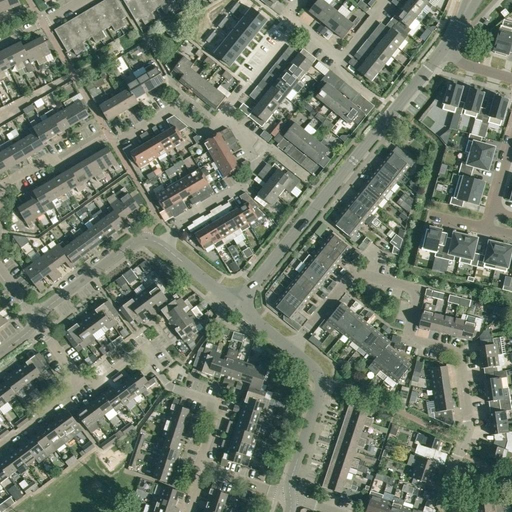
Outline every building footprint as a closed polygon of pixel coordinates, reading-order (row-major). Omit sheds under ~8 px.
[(10,9),(6,0),(0,0),(0,12),(0,13),(10,9)] [(6,0),(10,9),(21,5),(18,0),(6,0)] [(117,0),(106,0),(105,1),(121,29),(126,26),(123,20),(128,17),(117,0)] [(145,26),(150,23),(136,0),(123,0),(136,23),(141,20),(145,26)] [(152,14),(156,11),(149,0),(136,0),(150,23),(155,20),(152,14)] [(163,0),(149,0),(156,11),(161,8),(165,14),(170,11),(163,0)] [(171,2),(174,0),(163,0),(170,11),(175,8),(171,2)] [(318,19),(329,5),(322,0),(318,0),(309,12),(318,19)] [(415,19),(422,11),(409,0),(408,0),(403,6),(399,3),(396,6),(401,9),(402,8),(415,19)] [(434,7),(429,2),(425,0),(409,0),(422,11),(427,5),(432,10),(434,7)] [(116,32),(121,29),(105,1),(94,7),(108,29),(113,26),(116,32)] [(337,12),(329,5),(318,19),(326,25),(337,12)] [(108,29),(94,7),(85,13),(102,41),(107,38),(103,32),(108,29)] [(402,8),(401,9),(395,16),(402,22),(398,27),(408,35),(412,30),(409,27),(415,19),(402,8)] [(252,9),(245,17),(260,29),(267,21),(252,9)] [(501,13),(504,17),(509,14),(505,9),(501,13)] [(345,19),(337,12),(326,25),(334,32),(345,19)] [(97,44),(102,41),(85,13),(75,18),(88,41),(93,38),(97,44)] [(254,36),(260,29),(245,17),(240,24),(254,36)] [(345,19),(334,32),(343,39),(354,26),(355,27),(361,20),(357,17),(352,24),(345,19)] [(65,24),(82,53),(87,50),(84,43),(88,41),(75,18),(65,24)] [(390,21),(388,24),(385,27),(390,31),(385,37),(398,48),(405,40),(404,39),(408,35),(398,27),(390,21)] [(77,56),(82,53),(65,24),(55,30),(68,53),(73,50),(77,56)] [(248,43),(254,36),(240,24),(234,31),(248,43)] [(506,57),(507,54),(508,55),(511,42),(511,28),(501,26),(494,50),(496,51),(495,54),(506,57)] [(248,43),(234,31),(228,39),(242,51),(248,43)] [(43,37),(33,42),(44,64),(48,62),(45,56),(51,53),(43,37)] [(379,44),(375,40),(372,43),(377,47),(378,46),(392,56),(398,48),(385,37),(379,44)] [(228,39),(222,46),(236,58),(242,51),(228,39)] [(146,51),(151,48),(146,41),(142,44),(146,51)] [(29,59),(23,47),(21,42),(11,47),(22,69),(23,70),(25,75),(29,72),(23,61),(29,59)] [(39,66),(44,64),(33,42),(23,47),(29,59),(31,63),(37,60),(39,66)] [(236,58),(222,46),(215,54),(230,66),(236,58)] [(378,46),(377,47),(375,49),(371,54),(385,65),(392,56),(378,46)] [(11,47),(2,52),(10,68),(15,65),(18,72),(23,70),(22,69),(11,47)] [(294,60),(289,56),(287,60),(291,63),(292,62),(306,73),(313,64),(316,59),(303,49),(300,53),(299,53),(294,60)] [(4,71),(10,68),(2,52),(0,52),(0,73),(3,78),(7,76),(4,71)] [(366,61),(361,57),(359,60),(363,64),(364,62),(378,73),(385,65),(371,54),(366,61)] [(183,78),(191,68),(194,65),(184,56),(173,70),(183,77),(183,78)] [(330,70),(327,68),(325,66),(319,61),(315,67),(325,76),(330,70)] [(299,81),(306,73),(292,62),(291,63),(286,70),(299,81)] [(364,62),(363,64),(358,71),(371,82),(378,73),(364,62)] [(145,69),(147,73),(156,87),(165,81),(154,63),(145,69)] [(199,75),(191,68),(183,78),(183,77),(179,81),(188,88),(199,75)] [(278,80),(279,78),(293,89),(299,81),(286,70),(280,77),(276,73),(273,76),(278,80)] [(137,79),(146,93),(156,87),(147,73),(137,79)] [(208,82),(199,75),(188,88),(197,95),(208,82)] [(317,86),(322,90),(316,97),(325,104),(336,90),(334,89),(328,84),(329,82),(324,77),(317,86)] [(272,87),(286,98),(293,89),(279,78),(278,80),(272,87)] [(136,99),(146,93),(137,79),(127,85),(129,89),(135,99),(136,99)] [(197,95),(207,102),(217,89),(208,82),(197,95)] [(336,90),(325,104),(333,111),(344,97),(337,92),(341,87),(338,84),(334,89),(336,90)] [(464,103),(458,101),(462,87),(450,84),(442,110),(455,113),(461,115),(464,103)] [(267,93),(262,90),(260,93),(264,97),(266,95),(279,106),(286,98),(272,87),(267,93)] [(129,89),(120,95),(128,109),(139,103),(136,99),(135,99),(129,89)] [(226,97),(217,89),(207,102),(216,110),(226,97)] [(482,121),(485,109),(479,108),(483,93),(471,90),(464,115),(475,118),(475,119),(482,121)] [(120,95),(110,101),(119,115),(128,109),(120,95)] [(266,95),(264,97),(259,103),(272,114),(279,106),(266,95)] [(351,102),(344,97),(333,111),(341,117),(352,104),(351,102)] [(482,121),(481,122),(488,124),(489,123),(500,126),(508,100),(495,97),(491,111),(485,109),(482,121)] [(72,98),(68,101),(80,121),(89,116),(80,100),(75,104),(72,98)] [(352,104),(341,117),(350,124),(353,121),(357,124),(365,114),(361,111),(354,105),(358,100),(354,98),(351,102),(352,104)] [(62,111),(71,127),(80,121),(68,101),(64,103),(67,108),(62,111)] [(119,115),(110,101),(100,106),(109,121),(119,115)] [(306,102),(302,106),(315,116),(318,112),(306,102)] [(259,103),(252,112),(248,117),(260,126),(264,121),(266,123),(272,114),(259,103)] [(53,109),(49,112),(63,134),(66,133),(65,131),(71,127),(62,111),(56,115),(53,109)] [(63,134),(49,112),(45,114),(48,119),(43,123),(52,138),(58,134),(59,136),(63,134)] [(166,120),(169,126),(173,124),(175,127),(178,132),(188,127),(188,126),(184,123),(181,120),(177,118),(174,116),(170,118),(166,120)] [(287,147),(291,149),(294,145),(293,144),(304,130),(290,119),(274,140),(279,144),(285,137),(291,142),(287,147)] [(30,123),(33,127),(44,145),(47,144),(46,142),(52,138),(43,123),(38,126),(34,120),(30,123)] [(32,135),(27,138),(36,153),(45,147),(44,145),(33,127),(29,129),(32,135)] [(171,129),(165,132),(175,148),(184,142),(175,127),(171,129)] [(228,128),(222,131),(204,142),(209,151),(224,142),(221,137),(230,132),(228,128)] [(293,144),(294,145),(301,150),(312,137),(304,130),(293,144)] [(12,134),(14,138),(27,159),(36,153),(27,138),(21,141),(16,132),(12,134)] [(160,135),(157,137),(166,153),(175,148),(165,132),(160,135)] [(267,143),(269,141),(271,138),(264,132),(260,137),(267,143)] [(405,136),(411,141),(415,136),(409,132),(405,136)] [(468,153),(491,159),(494,148),(480,144),(482,138),(470,134),(465,152),(468,153)] [(157,158),(166,153),(157,137),(151,140),(148,143),(157,158)] [(307,163),(311,158),(309,157),(320,143),(312,137),(301,150),(308,156),(304,160),(307,163)] [(7,149),(17,165),(27,159),(14,138),(10,140),(13,146),(7,149)] [(325,155),(329,150),(328,149),(331,145),(323,139),(320,143),(309,157),(311,158),(324,168),(330,160),(325,155)] [(214,160),(229,151),(224,142),(209,151),(214,160)] [(144,144),(139,148),(148,163),(157,158),(148,143),(144,144)] [(105,150),(99,153),(108,168),(113,165),(116,171),(120,168),(107,145),(103,148),(105,150)] [(139,168),(148,163),(139,148),(135,150),(133,145),(123,150),(130,163),(134,160),(139,168)] [(0,147),(0,156),(8,170),(17,165),(7,149),(3,152),(0,147)] [(214,160),(219,169),(235,160),(229,151),(214,160)] [(403,174),(410,166),(411,167),(415,161),(404,152),(400,158),(391,151),(385,159),(403,174)] [(108,168),(99,153),(92,157),(91,155),(88,157),(101,179),(106,177),(102,172),(108,168)] [(462,162),(460,169),(472,172),(474,166),(488,171),(491,159),(468,153),(465,163),(462,162)] [(86,161),(80,164),(89,180),(94,176),(98,182),(101,179),(88,157),(85,159),(86,161)] [(403,174),(385,159),(378,167),(397,182),(403,174)] [(240,169),(238,166),(235,160),(219,169),(225,178),(240,169)] [(70,167),(83,190),(87,188),(84,183),(89,180),(80,164),(74,168),(73,166),(70,167)] [(288,172),(286,175),(278,169),(279,168),(275,164),(272,167),(277,171),(271,178),(285,189),(290,192),(299,181),(288,172)] [(67,172),(61,175),(71,190),(76,187),(79,193),(83,190),(70,167),(66,170),(67,172)] [(205,167),(201,169),(206,177),(210,175),(205,167)] [(390,190),(397,182),(378,167),(372,175),(390,190)] [(200,190),(205,187),(209,184),(200,169),(191,175),(200,190)] [(456,187),(481,194),(484,183),(470,178),(472,172),(460,169),(458,176),(459,176),(456,187)] [(54,177),(51,179),(64,201),(68,199),(65,194),(71,190),(61,175),(55,179),(54,177)] [(191,175),(182,180),(191,195),(200,190),(191,175)] [(384,198),(390,190),(372,175),(365,183),(384,198)] [(261,181),(259,184),(263,188),(265,186),(278,197),(285,189),(271,178),(266,184),(261,181)] [(43,186),(52,202),(57,198),(60,204),(64,201),(51,179),(48,181),(49,183),(43,186)] [(191,195),(182,180),(173,185),(182,200),(191,195)] [(365,183),(359,191),(377,206),(384,198),(365,183)] [(173,185),(164,190),(173,206),(182,200),(173,185)] [(47,205),(52,202),(43,186),(37,190),(35,188),(32,189),(46,212),(50,210),(47,205)] [(263,188),(258,194),(258,195),(254,199),(264,207),(268,203),(271,205),(278,197),(265,186),(263,188)] [(124,195),(120,199),(131,213),(136,209),(137,211),(140,209),(125,187),(121,190),(124,195)] [(481,194),(456,187),(453,197),(452,197),(450,204),(462,207),(464,201),(478,205),(481,194)] [(32,200),(27,203),(36,218),(46,213),(46,212),(32,189),(28,192),(32,200)] [(164,211),(168,209),(173,206),(164,190),(155,196),(164,211)] [(371,214),(377,206),(359,191),(353,199),(371,214)] [(239,209),(248,224),(263,215),(258,209),(260,208),(247,193),(241,197),(244,203),(246,202),(247,204),(239,209)] [(413,199),(411,198),(409,196),(405,202),(411,207),(413,199)] [(409,213),(411,207),(405,202),(401,198),(397,203),(409,213)] [(125,217),(131,213),(120,199),(111,206),(127,227),(131,224),(125,217)] [(346,207),(364,222),(371,227),(373,224),(372,223),(376,218),(371,214),(353,199),(346,207)] [(36,218),(27,203),(21,207),(20,204),(17,207),(30,229),(35,227),(31,221),(36,218)] [(127,227),(111,206),(107,209),(111,214),(106,217),(117,231),(122,227),(124,229),(127,227)] [(85,207),(76,214),(79,218),(88,211),(85,207)] [(358,230),(364,222),(346,207),(340,215),(358,230)] [(239,209),(231,214),(242,233),(250,228),(248,224),(239,209)] [(401,213),(399,216),(405,222),(408,218),(401,213)] [(222,219),(231,234),(234,240),(243,234),(242,233),(231,214),(222,219)] [(351,238),(358,230),(340,215),(333,224),(351,238)] [(111,236),(117,231),(106,217),(101,221),(97,216),(94,219),(110,240),(113,238),(111,236)] [(213,224),(211,221),(208,216),(205,218),(208,223),(207,223),(209,227),(204,229),(213,245),(216,250),(225,245),(222,240),(213,224)] [(107,242),(110,240),(94,219),(90,221),(94,226),(89,230),(100,244),(105,240),(107,242)] [(213,224),(222,240),(225,245),(234,240),(231,234),(222,219),(213,224)] [(442,258),(445,246),(439,245),(442,231),(430,228),(429,230),(426,229),(422,250),(436,253),(435,257),(442,258)] [(80,229),(77,232),(92,253),(95,251),(94,249),(100,244),(89,230),(84,234),(80,229)] [(204,250),(213,245),(204,229),(195,235),(204,250)] [(390,230),(386,235),(391,238),(395,234),(390,230)] [(89,255),(92,253),(77,232),(73,234),(77,239),(71,243),(82,258),(88,253),(89,255)] [(325,242),(344,256),(351,248),(332,233),(325,242)] [(445,246),(442,258),(453,261),(455,255),(460,256),(461,257),(466,236),(454,233),(451,248),(445,246)] [(399,250),(402,240),(398,236),(396,235),(390,242),(399,250)] [(477,239),(466,236),(461,257),(460,256),(459,259),(472,262),(477,239)] [(82,258),(71,243),(67,247),(63,242),(59,244),(75,266),(78,264),(77,262),(82,258)] [(325,242),(319,250),(337,264),(344,256),(325,242)] [(358,247),(362,251),(367,246),(363,242),(358,247)] [(495,270),(501,244),(489,242),(486,256),(480,255),(477,267),(484,268),(484,267),(495,270)] [(59,244),(50,251),(61,265),(65,262),(71,269),(75,266),(59,244)] [(511,247),(501,244),(495,270),(506,272),(511,248),(511,247)] [(233,245),(228,249),(233,258),(238,255),(233,245)] [(331,272),(337,264),(319,250),(313,258),(331,272)] [(356,250),(351,256),(355,260),(361,253),(356,250)] [(56,268),(61,265),(50,251),(42,257),(58,279),(62,276),(56,268)] [(303,263),(306,266),(324,280),(331,272),(313,258),(309,255),(303,263)] [(42,257),(33,264),(44,278),(48,275),(54,282),(58,279),(42,257)] [(145,275),(152,269),(146,260),(139,266),(145,275)] [(235,262),(229,265),(234,273),(240,269),(235,262)] [(44,278),(33,264),(24,270),(40,292),(44,289),(39,281),(44,278)] [(318,288),(324,280),(306,266),(300,274),(318,288)] [(300,274),(293,282),(312,296),(318,288),(300,274)] [(159,307),(173,297),(173,296),(168,300),(154,282),(150,285),(153,290),(149,293),(146,289),(156,304),(159,307)] [(293,282),(287,290),(305,304),(312,296),(293,282)] [(137,296),(148,310),(151,314),(155,311),(152,307),(156,304),(146,289),(137,296)] [(287,290),(280,298),(299,312),(305,304),(287,290)] [(438,299),(442,300),(448,302),(450,295),(439,292),(438,299)] [(448,302),(458,304),(460,298),(450,295),(448,302)] [(137,296),(128,302),(142,321),(147,318),(143,313),(148,310),(137,296)] [(176,301),(173,297),(159,307),(165,316),(184,302),(181,298),(176,301)] [(295,321),(293,319),(299,312),(280,298),(274,306),(287,316),(284,320),(298,332),(291,325),(295,321)] [(468,308),(469,307),(471,300),(460,298),(458,304),(458,306),(468,308)] [(108,301),(99,308),(113,326),(117,323),(114,319),(119,315),(108,301)] [(138,324),(142,321),(128,302),(120,309),(130,323),(135,320),(138,324)] [(184,302),(165,316),(172,325),(186,314),(183,310),(187,306),(184,302)] [(327,321),(335,328),(350,310),(342,303),(327,321)] [(109,329),(113,326),(99,308),(91,314),(101,328),(106,325),(109,329)] [(335,328),(343,334),(358,316),(350,310),(335,328)] [(430,330),(434,313),(423,310),(419,327),(430,330)] [(190,311),(186,314),(172,325),(178,333),(197,319),(190,311)] [(444,316),(434,313),(430,330),(440,332),(444,316)] [(93,335),(101,328),(91,314),(82,320),(93,335)] [(3,319),(0,315),(0,327),(8,322),(5,318),(3,319)] [(461,320),(455,318),(451,335),(461,338),(465,321),(467,315),(464,315),(462,316),(461,320)] [(467,315),(465,321),(461,338),(472,341),(475,330),(480,331),(483,319),(467,315)] [(201,316),(197,319),(178,333),(185,342),(199,332),(196,327),(200,324),(204,321),(201,316)] [(366,322),(358,316),(343,334),(351,341),(366,322)] [(451,335),(455,318),(444,316),(440,332),(451,335)] [(82,320),(73,327),(87,346),(91,342),(88,338),(93,335),(82,320)] [(366,322),(351,341),(359,347),(374,329),(366,322)] [(83,349),(87,346),(73,327),(64,334),(75,348),(80,344),(83,349)] [(125,328),(120,332),(124,338),(130,334),(125,328)] [(359,347),(367,354),(382,335),(374,329),(359,347)] [(309,338),(308,340),(315,345),(319,341),(312,335),(309,338)] [(390,342),(382,335),(367,354),(375,360),(390,342)] [(112,342),(116,347),(124,341),(120,336),(112,342)] [(479,347),(480,358),(497,355),(504,354),(505,354),(503,337),(480,341),(481,346),(479,347)] [(186,343),(192,351),(196,346),(191,339),(186,343)] [(380,370),(395,352),(388,346),(391,342),(390,342),(375,360),(372,363),(380,370)] [(209,375),(216,352),(211,351),(209,356),(204,354),(198,371),(209,375)] [(219,378),(226,356),(224,361),(219,359),(221,354),(216,352),(209,375),(219,378)] [(385,381),(385,380),(403,358),(395,352),(380,370),(377,375),(385,381)] [(39,353),(30,360),(44,378),(48,375),(45,371),(50,367),(39,353)] [(97,360),(93,354),(88,358),(93,363),(97,360)] [(504,354),(497,355),(480,358),(482,369),(484,368),(485,374),(502,371),(502,366),(503,366),(505,363),(504,354)] [(236,360),(226,356),(219,378),(220,378),(221,374),(231,377),(236,360)] [(394,387),(396,384),(411,365),(403,358),(385,380),(394,387)] [(40,382),(44,378),(30,360),(21,366),(32,381),(36,377),(40,382)] [(236,360),(231,377),(241,380),(247,363),(236,360)] [(257,367),(247,363),(241,380),(251,383),(251,384),(257,367)] [(21,366),(13,373),(23,387),(32,381),(21,366)] [(431,380),(448,377),(447,366),(430,369),(431,380)] [(251,383),(249,388),(266,393),(267,393),(261,391),(264,380),(268,369),(262,368),(261,373),(256,371),(257,367),(251,384),(251,383)] [(502,371),(485,374),(486,380),(484,380),(485,391),(502,388),(501,378),(507,377),(506,371),(502,371)] [(141,372),(132,378),(142,392),(156,383),(153,379),(148,382),(141,372)] [(15,393),(23,387),(13,373),(4,379),(16,396),(17,395),(15,393)] [(450,388),(448,377),(431,380),(433,390),(450,388)] [(123,385),(133,399),(142,392),(132,378),(123,385)] [(5,382),(0,385),(0,391),(8,402),(16,396),(4,379),(4,380),(5,382)] [(133,399),(123,385),(115,391),(112,387),(111,387),(125,405),(133,399)] [(398,401),(406,403),(410,388),(402,386),(398,401)] [(124,405),(125,405),(111,387),(103,394),(114,408),(122,402),(124,405)] [(37,388),(34,390),(40,399),(43,396),(37,388)] [(249,388),(246,398),(268,405),(270,400),(265,398),(266,393),(249,388)] [(435,401),(452,399),(450,388),(433,390),(430,391),(427,390),(427,394),(429,395),(434,395),(435,401)] [(502,388),(485,391),(487,402),(489,402),(490,407),(502,405),(511,404),(510,398),(504,399),(502,388)] [(103,394),(94,400),(105,415),(114,408),(103,394)] [(31,397),(26,401),(30,406),(35,402),(31,397)] [(267,410),(268,405),(246,398),(243,408),(260,414),(261,408),(267,410)] [(174,399),(169,415),(186,420),(190,410),(177,406),(179,400),(174,399)] [(453,410),(452,399),(435,401),(435,407),(432,408),(431,410),(431,412),(434,412),(435,419),(452,427),(454,424),(452,410),(453,410)] [(96,421),(105,415),(94,400),(85,407),(96,421)] [(285,403),(279,401),(277,408),(279,409),(283,410),(285,403)] [(349,404),(346,415),(372,424),(373,419),(366,417),(368,411),(349,404)] [(511,404),(502,405),(490,407),(490,413),(489,413),(490,424),(507,422),(505,411),(511,410),(511,404)] [(76,413),(87,428),(91,433),(95,439),(104,432),(99,427),(100,426),(96,421),(85,407),(76,413)] [(243,408),(239,418),(256,424),(260,414),(243,408)] [(279,409),(277,417),(283,419),(286,411),(283,410),(279,409)] [(83,430),(69,412),(64,415),(61,411),(57,414),(71,433),(73,437),(83,430)] [(391,415),(379,411),(378,416),(389,420),(391,415)] [(73,437),(71,433),(57,414),(52,417),(56,422),(51,425),(62,439),(65,443),(73,437)] [(183,431),(186,420),(169,415),(166,425),(183,431)] [(370,428),(372,424),(346,415),(342,425),(362,432),(364,426),(370,428)] [(261,425),(256,424),(239,418),(236,429),(253,434),(258,436),(261,425)] [(19,428),(24,424),(21,420),(16,424),(19,428)] [(507,422),(490,424),(492,435),(494,435),(494,440),(507,441),(511,441),(511,431),(509,433),(507,422)] [(65,443),(62,439),(51,425),(47,428),(43,424),(39,427),(53,446),(56,450),(65,444),(65,443)] [(166,425),(162,435),(184,442),(179,440),(183,431),(166,425)] [(360,438),(362,432),(342,425),(339,435),(365,444),(366,440),(360,438)] [(34,438),(44,452),(48,457),(56,450),(53,446),(39,427),(35,430),(38,435),(34,438)] [(125,435),(130,431),(127,427),(122,431),(121,430),(118,432),(122,437),(125,435)] [(250,444),(253,434),(236,429),(232,439),(250,444)] [(415,450),(422,452),(434,456),(436,450),(438,451),(441,440),(418,433),(414,443),(417,444),(415,450)] [(167,437),(163,447),(180,453),(184,442),(162,435),(162,436),(167,437)] [(339,435),(336,446),(355,452),(357,446),(364,448),(365,444),(339,435)] [(113,444),(118,440),(115,436),(110,439),(113,444)] [(48,457),(44,452),(34,438),(29,441),(26,437),(22,440),(36,459),(39,463),(48,457)] [(108,447),(113,444),(110,439),(105,443),(108,447)] [(141,447),(143,440),(138,439),(134,449),(139,450),(141,447)] [(226,448),(243,454),(246,455),(251,456),(255,446),(250,444),(232,439),(229,449),(227,448),(226,448)] [(16,449),(15,450),(27,465),(36,459),(22,440),(18,443),(21,448),(17,451),(16,449)] [(511,441),(507,441),(494,440),(493,446),(491,446),(488,457),(505,461),(506,458),(507,459),(511,456),(511,441)] [(156,456),(160,457),(177,463),(180,453),(163,447),(159,446),(156,456)] [(336,446),(332,456),(358,465),(360,460),(353,458),(355,452),(336,446)] [(251,456),(246,455),(243,454),(226,448),(221,464),(226,466),(228,460),(248,467),(251,456)] [(134,449),(131,459),(136,461),(139,450),(134,449)] [(30,469),(27,465),(15,450),(7,456),(17,470),(21,475),(30,469)] [(432,461),(434,456),(422,452),(415,450),(413,455),(411,454),(407,465),(414,467),(431,473),(434,462),(432,461)] [(0,460),(0,465),(9,477),(17,470),(7,456),(0,460)] [(152,466),(157,468),(174,473),(177,463),(160,457),(156,456),(152,466)] [(358,465),(332,456),(329,466),(348,473),(350,467),(357,469),(358,465)] [(0,483),(9,477),(0,465),(0,483)] [(357,469),(356,471),(365,474),(367,467),(364,466),(359,465),(358,465),(357,469)] [(346,479),(348,473),(329,466),(325,476),(352,485),(353,481),(346,479)] [(427,483),(431,473),(414,467),(411,478),(413,478),(412,484),(424,488),(425,482),(427,483)] [(153,478),(170,484),(174,473),(157,468),(153,478)] [(350,489),(352,485),(325,476),(322,487),(341,493),(343,487),(350,489)] [(32,490),(37,486),(34,482),(29,486),(32,490)] [(213,483),(207,499),(224,505),(227,506),(228,503),(226,502),(228,494),(216,490),(217,485),(213,483)] [(27,494),(32,490),(29,486),(24,490),(27,494)] [(159,496),(176,502),(178,497),(183,498),(185,493),(163,486),(159,496)] [(17,502),(19,500),(23,497),(17,488),(10,493),(17,502)] [(370,492),(369,497),(371,497),(366,511),(377,511),(382,499),(383,496),(370,492)] [(154,495),(151,505),(171,511),(178,511),(180,509),(174,507),(176,502),(159,496),(154,495)] [(211,511),(222,511),(224,505),(207,499),(204,510),(211,511)] [(377,511),(389,511),(392,502),(382,499),(377,511)] [(400,511),(411,511),(413,509),(414,505),(404,501),(403,506),(400,511)] [(502,511),(501,501),(478,504),(478,511),(502,511)] [(400,511),(403,506),(392,502),(389,511),(400,511)] [(472,508),(471,502),(461,503),(462,510),(472,508)]
